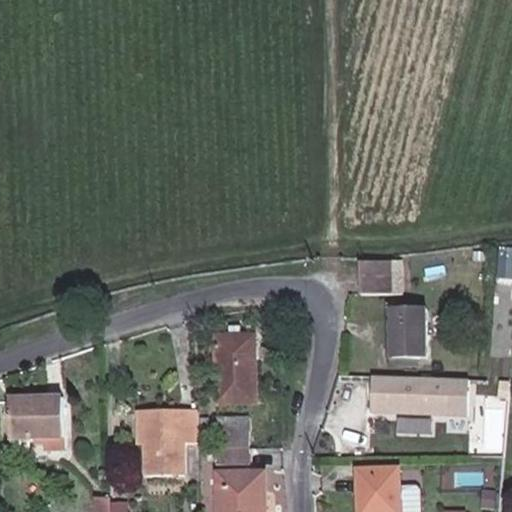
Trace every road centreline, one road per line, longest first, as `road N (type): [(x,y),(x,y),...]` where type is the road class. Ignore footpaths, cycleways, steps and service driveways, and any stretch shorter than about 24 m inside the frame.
road 1 (residential): [(0,363),(42,341),(338,281),(309,511)]
road 2 (track): [(322,0),(319,142),(338,281)]
